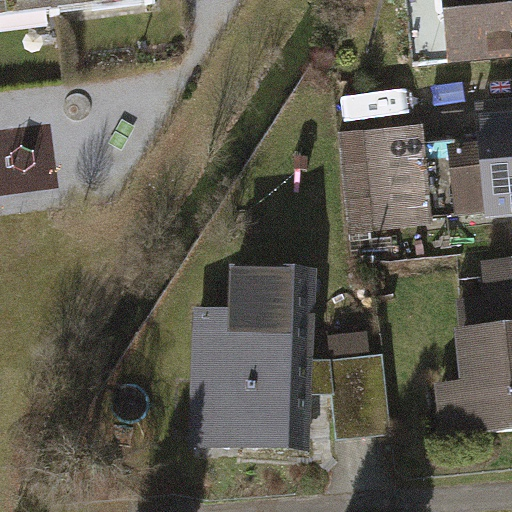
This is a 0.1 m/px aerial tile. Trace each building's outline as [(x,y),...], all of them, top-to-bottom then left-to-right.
[(0,0),(0,25),(166,3),(165,0),(0,0)] [(511,0),(404,0),(412,64),(511,52),(511,0)] [(511,95),(475,99),(482,163),(450,167),(456,217),(511,211),(511,95)] [(423,125),(339,135),(350,231),(434,221),(423,125)] [(313,266),(237,265),(237,307),(196,307),(193,445),(310,447),(313,266)] [(463,339),(456,339),(461,388),(435,391),(440,447),(511,440),(511,265),(483,269),(487,303),(460,306),(463,339)] [(328,334),(330,360),(371,356),(369,330),(328,334)] [(330,360),(337,437),(389,432),(382,355),(371,356),(330,360)]
